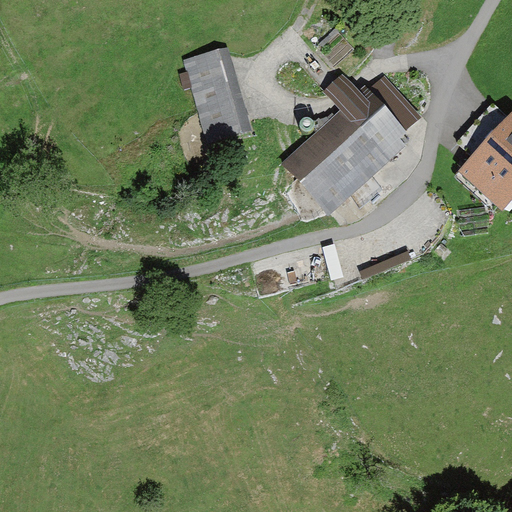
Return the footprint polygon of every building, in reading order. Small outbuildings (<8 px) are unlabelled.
[(251,134),(228,49),(184,61),(207,146),(251,134)] [(361,95),(343,76),(322,96),(339,114),(281,168),(331,221),(407,150),(401,143),(407,137),(406,136),(423,120),(381,76),(361,95)] [(511,207),(511,117),(458,176),(504,217),(511,207)] [(344,279),(334,245),(322,249),(322,250),(319,251),(321,255),(318,256),(325,280),(328,280),(329,284),(344,279)] [(407,253),(359,273),(363,283),(411,263),(407,253)]
